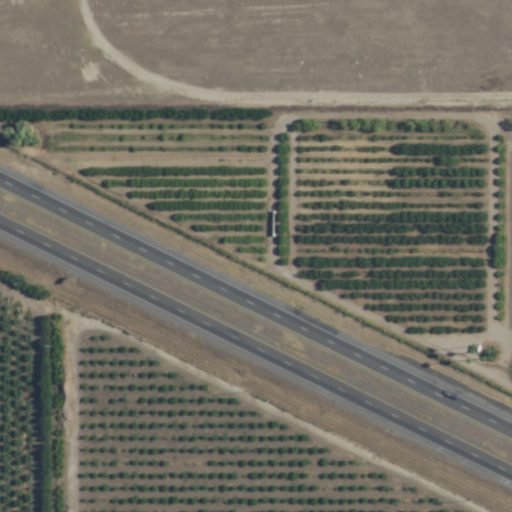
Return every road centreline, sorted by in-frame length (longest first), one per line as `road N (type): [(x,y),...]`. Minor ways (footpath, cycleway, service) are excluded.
road 1 (motorway): [(511,435),(0,188)]
road 2 (motorway): [(0,240),(511,486)]
road 3 (track): [(66,511),(66,410),(0,347)]
